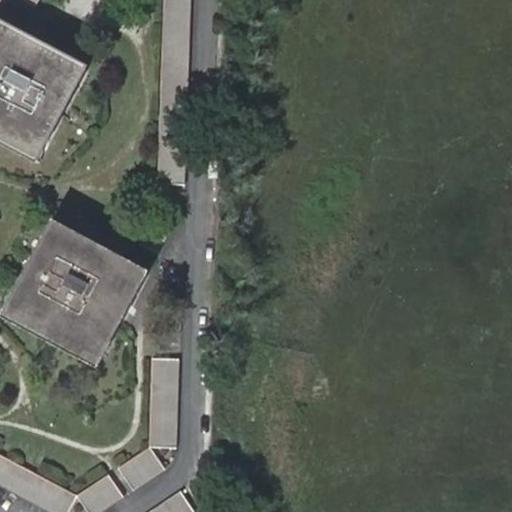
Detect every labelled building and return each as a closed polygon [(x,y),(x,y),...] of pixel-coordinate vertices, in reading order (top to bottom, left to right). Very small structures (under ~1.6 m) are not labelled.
[(170,0),(163,186),(190,187),(197,0),(170,0)] [(87,68),(0,21),(0,137),(39,159),(87,68)] [(185,210),(162,199),(138,242),(161,255),(185,210)] [(100,363),(148,272),(58,224),(9,316),(100,363)] [(176,449),(179,362),(157,361),(153,448),(176,449)] [(153,449),(122,470),(135,490),(167,469),(153,449)] [(70,511),(78,498),(0,457),(0,485),(49,511),(70,511)] [(103,511),(124,497),(111,478),(80,499),(88,511),(103,511)] [(195,511),(184,493),(155,511),(195,511)]
